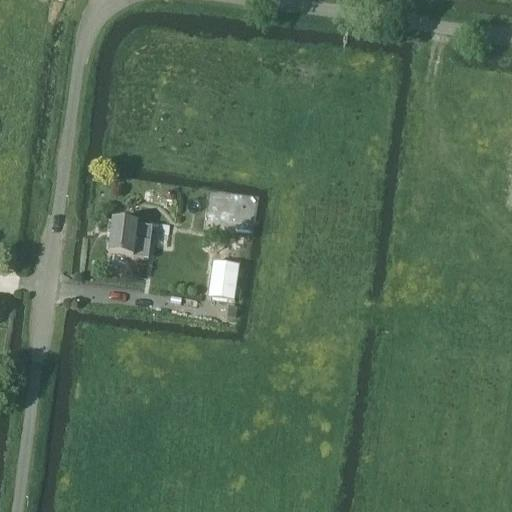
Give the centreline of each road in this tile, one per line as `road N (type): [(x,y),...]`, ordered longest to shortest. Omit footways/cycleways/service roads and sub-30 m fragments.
road 1 (unclassified): [(17,511),(74,83),(88,22),(107,0)]
road 2 (unclassified): [(240,0),(511,37)]
